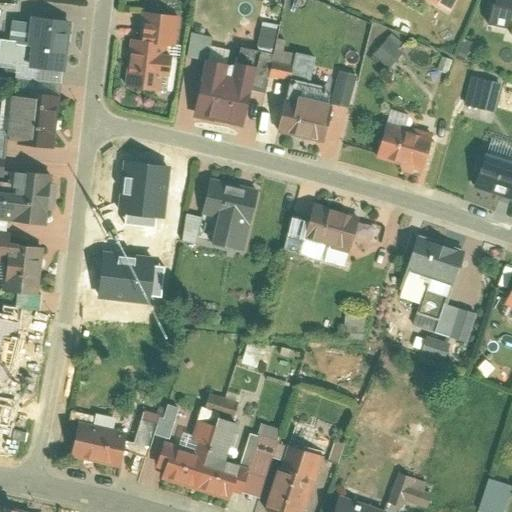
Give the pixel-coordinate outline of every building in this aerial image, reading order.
[(423,0),(451,14),(457,0),(423,0)] [(511,24),(511,0),(496,0),(492,21),(511,24)] [(146,10),(142,40),(172,44),(180,45),(184,14),(146,10)] [(34,63),(68,68),(74,21),(35,16),(33,30),(39,31),(34,63)] [(261,22),(256,47),(272,51),(277,25),(261,22)] [(377,53),(393,67),(406,52),(390,38),(377,53)] [(135,39),(128,86),(166,91),(169,74),(176,75),(179,54),(171,53),(172,44),(142,40),(135,39)] [(196,116),(249,128),(264,64),(241,59),(238,74),(232,73),(235,62),(210,56),(196,116)] [(277,58),(273,73),(292,78),(297,63),(277,58)] [(360,73),(344,68),(335,102),(351,106),(360,73)] [(469,103),(499,110),(506,81),(476,74),(469,103)] [(28,89),(22,143),(59,147),(66,93),(28,89)] [(283,130),(329,142),(339,105),(305,96),(303,102),(291,99),(283,130)] [(379,155),(428,170),(438,137),(389,122),(379,155)] [(511,195),(511,156),(490,149),(478,184),(511,195)] [(0,177),(0,216),(51,222),(56,172),(21,169),(20,180),(0,177)] [(159,221),(163,172),(123,169),(119,217),(159,221)] [(223,216),(217,241),(247,249),(264,188),(215,175),(205,211),(223,216)] [(364,216),(319,202),(308,238),(354,252),(364,216)] [(17,231),(0,229),(0,260),(11,262),(8,288),(42,293),(48,246),(16,242),(17,231)] [(445,322),(452,302),(470,247),(424,232),(402,296),(423,303),(419,313),(445,322)] [(157,258),(104,252),(99,295),(152,301),(157,258)] [(469,341),(479,311),(452,302),(445,322),(441,332),(469,341)] [(21,326),(0,320),(0,378),(8,380),(21,326)] [(455,341),(431,333),(425,350),(450,359),(455,341)] [(246,341),(242,363),(258,366),(262,344),(246,341)] [(167,478),(234,500),(238,489),(246,492),(255,463),(235,457),(247,420),(206,407),(193,447),(170,439),(161,465),(170,468),(167,478)] [(125,466),(133,430),(81,419),(73,455),(125,466)] [(330,455),(292,442),(270,508),(281,511),(306,511),(308,507),(312,509),(330,455)] [(400,468),(390,501),(406,507),(409,497),(433,505),(437,493),(414,486),(418,473),(400,468)] [(480,511),(501,511),(509,485),(486,478),(477,511),(480,511)] [(387,511),(388,511),(341,495),(334,511),(387,511)]
